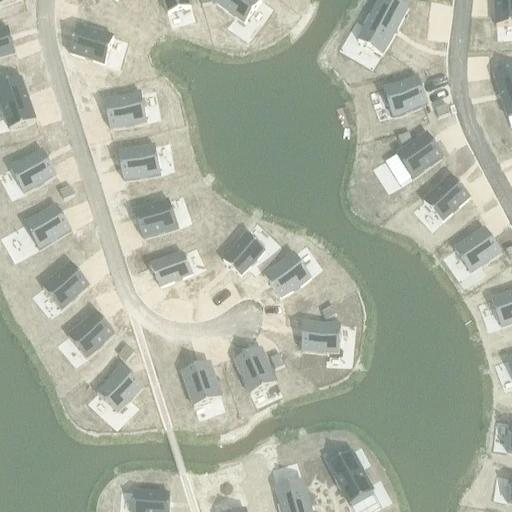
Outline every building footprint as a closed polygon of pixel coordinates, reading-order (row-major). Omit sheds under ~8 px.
[(187,0),(164,0),(165,5),(168,16),(171,15),(184,11),(184,12),(191,10),(187,0)] [(258,0),(217,0),(215,3),(226,11),(226,10),(235,17),(234,17),(245,25),(247,22),(246,22),(254,11),(261,2),(258,0)] [(367,28),(358,42),(381,55),(408,10),(390,0),(382,0),(372,19),(369,17),(364,26),(367,28)] [(511,0),(495,0),(496,28),(508,27),(511,26),(511,0)] [(78,29),(70,56),(83,60),(83,59),(93,62),(93,63),(105,67),(106,64),(106,63),(110,51),(113,40),(78,29)] [(8,31),(0,33),(0,56),(3,56),(3,57),(15,53),(8,31)] [(425,54),(424,63),(436,63),(437,54),(425,54)] [(511,72),(509,73),(495,77),(509,120),(511,118),(511,72)] [(415,73),(381,85),(384,95),(385,95),(389,108),(390,111),(402,107),(402,106),(412,103),(424,99),(415,73)] [(21,80),(0,86),(0,101),(4,113),(9,125),(8,126),(10,131),(14,129),(13,129),(26,125),(35,122),(21,80)] [(141,96),(105,103),(110,130),(123,128),(123,127),(133,125),(134,126),(146,123),(146,120),(145,120),(143,107),(141,96)] [(446,107),(434,111),(438,120),(449,116),(446,107)] [(408,131),(398,135),(401,145),(412,141),(408,131)] [(53,133),(42,137),(45,146),(56,143),(53,133)] [(427,136),(396,156),(402,165),(403,165),(410,176),(411,179),(422,172),(431,166),(442,159),(427,136)] [(155,148),(119,155),(124,182),(137,180),(137,179),(147,177),(147,178),(160,175),(159,172),(156,159),(157,159),(155,148)] [(43,153),(10,170),(16,180),(23,192),(22,192),(24,195),(35,189),(35,188),(44,183),(45,183),(56,177),(43,153)] [(452,178),(425,203),(432,211),(433,211),(441,221),(443,224),(453,215),(461,207),(461,208),(471,199),(452,178)] [(71,188),(59,194),(64,204),(75,198),(71,188)] [(168,202),(134,214),(143,240),(155,236),(155,235),(165,232),(166,232),(178,228),(177,224),(176,225),(172,212),(168,202)] [(57,209),(25,227),(31,237),(31,236),(38,248),(37,248),(39,251),(50,245),(50,244),(59,239),(60,239),(71,233),(57,209)] [(478,222),(448,243),(454,252),(462,263),(461,263),(463,266),(474,259),(474,258),(483,252),(483,253),(494,245),(478,222)] [(247,237),(224,262),(241,278),(249,269),(248,269),(256,261),(264,253),(262,250),(261,251),(252,242),(252,241),(247,237)] [(182,254),(151,269),(161,290),(172,285),(171,285),(181,280),(181,281),(192,276),(191,272),(190,273),(185,261),(185,260),(182,254)] [(294,257),(264,278),(280,301),(291,293),(299,287),(300,287),(310,280),(308,277),(300,266),(301,266),(294,257)] [(71,267),(43,290),(50,299),(50,298),(59,308),(58,309),(60,311),(71,303),(70,303),(79,296),(79,297),(89,288),(71,267)] [(511,282),(487,292),(491,302),(492,302),(496,314),(497,318),(509,313),(511,311),(511,282)] [(332,305),(321,310),(325,321),(336,316),(332,305)] [(96,315),(68,339),(76,348),(76,347),(85,357),(84,358),(86,360),(96,352),(96,351),(104,344),(104,345),(114,336),(96,315)] [(304,324),(302,352),(315,353),(315,352),(326,353),(326,354),(339,355),(339,351),(338,351),(339,338),(340,338),(341,327),(304,324)] [(127,330),(119,337),(128,347),(136,340),(127,330)] [(126,348),(118,357),(125,363),(133,355),(126,348)] [(261,352),(235,364),(241,376),(246,385),(245,385),(251,397),(254,396),(254,395),(266,390),(276,386),(261,352)] [(279,356),(271,360),(276,371),(284,367),(279,356)] [(209,365),(182,374),(187,387),(187,386),(191,397),(190,397),(194,409),(197,408),(197,407),(210,403),(210,404),(221,400),(209,365)] [(122,369),(97,395),(105,403),(106,403),(115,412),(118,414),(126,405),(126,404),(133,397),(134,397),(143,387),(122,369)] [(334,453),(324,458),(329,467),(332,465),(338,462),(334,453)] [(332,465),(329,467),(350,506),(358,502),(369,495),(369,496),(373,494),(371,489),(370,489),(364,478),(352,455),(338,462),(332,465)] [(280,488),(276,489),(278,494),(281,503),(280,503),(281,505),(277,506),(278,511),(310,511),(302,482),(293,484),(293,485),(280,489),(280,488)] [(168,511),(170,497),(135,495),(135,502),(134,511),(168,511)]
